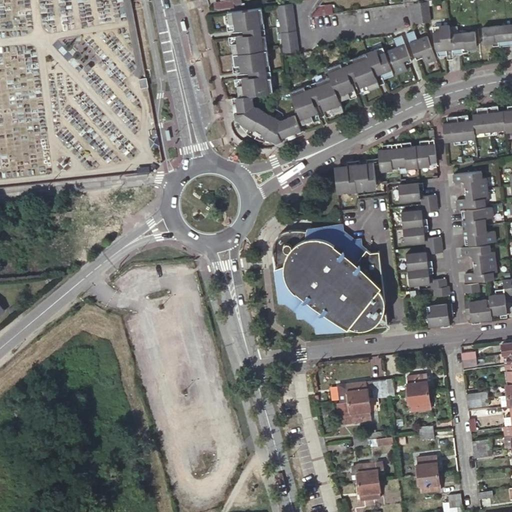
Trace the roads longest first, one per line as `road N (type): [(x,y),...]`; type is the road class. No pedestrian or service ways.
road 1 (tertiary): [(511,79),(427,99),(307,157)]
road 2 (residential): [(249,362),(450,338)]
road 3 (residential): [(180,181),(146,177),(0,193)]
road 4 (residential): [(450,338),(471,507)]
road 5 (residential): [(131,242),(0,349)]
road 6 (residential): [(443,169),(463,336)]
road 7 (secondary): [(219,166),(202,146),(173,53)]
road 8 (secondary): [(173,53),(187,174)]
